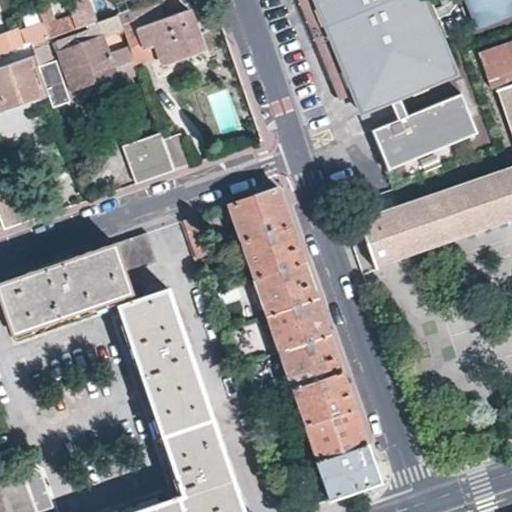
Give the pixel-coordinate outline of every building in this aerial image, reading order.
[(112,0),(81,0),(65,6),(68,17),(74,32),(95,24),(118,16),(112,0)] [(112,0),(118,16),(157,1),(161,0),(112,0)] [(346,70),(362,110),(391,99),(400,95),(456,73),(447,52),(425,0),(317,0),(319,2),(306,6),(335,74),(346,70)] [(511,17),(511,0),(461,0),(475,32),(511,17)] [(157,1),(118,16),(123,28),(136,61),(160,52),(164,65),(204,50),(190,10),(164,19),(157,1)] [(123,28),(118,16),(95,24),(100,36),(123,28)] [(68,17),(42,26),(48,41),(74,32),(68,17)] [(42,26),(18,35),(23,50),(33,47),(43,43),(48,41),(42,26)] [(126,48),(107,56),(101,39),(95,41),(91,31),(56,44),(73,91),(115,76),(119,85),(138,77),(126,48)] [(0,58),(23,50),(18,35),(17,33),(0,39),(0,58)] [(50,61),(43,43),(33,47),(54,105),(69,100),(54,60),(50,61)] [(490,91),(503,86),(511,112),(511,166),(360,219),(375,263),(511,216),(511,47),(479,60),(490,91)] [(42,97),(28,59),(0,69),(0,107),(2,112),(42,97)] [(400,95),(391,99),(399,118),(372,129),(387,168),(478,132),(462,93),(408,114),(400,95)] [(164,139),(162,132),(124,145),(138,182),(175,170),(164,139)] [(181,132),(164,139),(175,170),(192,164),(181,132)] [(111,187),(133,182),(124,142),(102,147),(111,187)] [(0,187),(16,181),(11,169),(0,172),(0,187)] [(30,219),(16,181),(0,187),(0,212),(2,217),(4,227),(30,219)] [(277,187),(229,203),(241,240),(290,223),(277,187)] [(213,251),(200,213),(181,220),(193,258),(213,251)] [(297,243),(290,223),(241,240),(254,278),(303,260),(297,243)] [(157,260),(147,232),(0,282),(0,289),(17,341),(112,308),(178,494),(167,497),(164,489),(98,511),(243,511),(166,288),(135,299),(125,271),(157,260)] [(311,283),(303,260),(254,278),(266,315),(316,297),(311,283)] [(323,318),(316,297),(266,315),(279,351),(329,333),(323,318)] [(335,349),(329,333),(279,351),(291,388),(342,371),(335,349)] [(349,390),(342,371),(291,388),(304,426),(356,409),(349,390)] [(362,426),(356,409),(304,426),(316,462),(368,444),(362,426)] [(381,482),(368,444),(316,462),(329,500),(381,482)] [(36,511),(55,511),(41,472),(39,469),(38,468),(35,467),(33,466),(22,469),(36,511)] [(0,505),(2,511),(35,511),(36,511),(22,469),(0,477),(0,505)] [(290,482),(272,488),(280,511),(293,511),(299,510),(290,482)]
